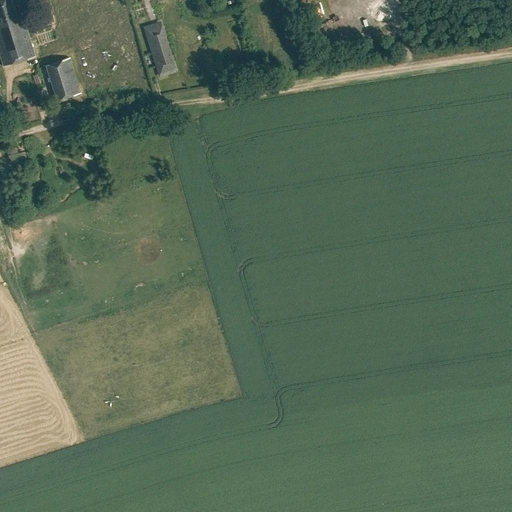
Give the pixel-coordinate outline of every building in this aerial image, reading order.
[(0,0),(0,56),(3,66),(34,56),(23,20),(20,21),(17,13),(14,14),(10,0),(0,0)] [(335,14),(356,2),(354,0),(338,0),(330,5),(335,14)] [(358,19),(368,17),(367,8),(356,10),(358,19)] [(40,15),(29,18),(36,39),(46,35),(40,15)] [(142,26),(157,73),(175,67),(162,23),(161,23),(160,20),(142,26)] [(59,100),(79,94),(80,93),(71,62),(69,58),(48,64),(59,100)]
